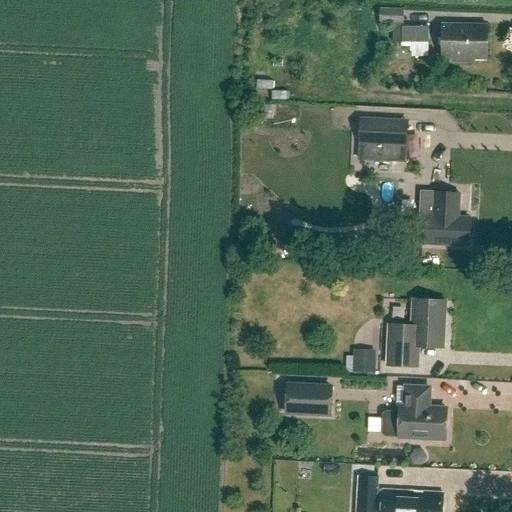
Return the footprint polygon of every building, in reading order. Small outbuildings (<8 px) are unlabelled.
[(381,8),(380,22),(393,23),(393,42),(428,42),(428,26),(402,27),(403,23),(404,8),(381,8)] [(487,58),(487,25),(442,25),(442,58),(453,58),(453,62),(474,62),(474,58),(487,58)] [(361,120),(360,159),(405,161),(406,145),(394,144),(395,121),(384,121),(361,120)] [(422,192),(420,226),(422,226),(421,244),(469,246),(470,218),(459,217),(460,194),(422,192)] [(388,326),(387,366),(418,367),(418,361),(418,345),(443,346),(444,301),(413,300),(412,327),(388,326)] [(353,373),(375,373),(376,350),(354,349),(353,373)] [(332,418),(333,385),(287,383),(285,416),(332,418)] [(381,433),(386,437),(397,437),(444,440),(445,408),(427,407),(429,387),(404,386),(403,406),(398,406),(398,411),(386,411),(381,415),(381,433)] [(441,511),(442,492),(378,489),(378,477),(357,476),(355,511),(441,511)]
